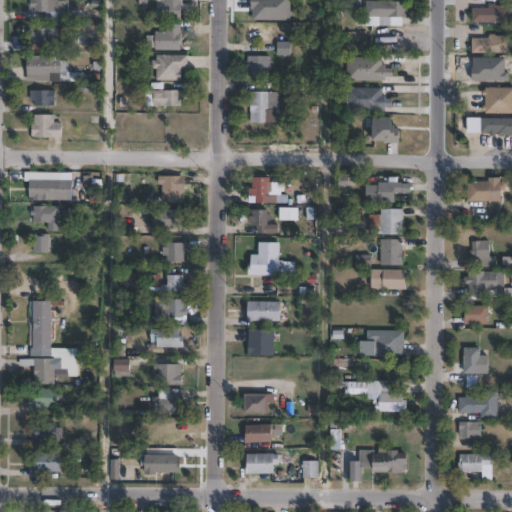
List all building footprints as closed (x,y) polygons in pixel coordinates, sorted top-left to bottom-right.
[(58,0),(59,19),(34,20),(34,12),(28,12),(28,0),(58,0)] [(161,22),(156,22),(156,1),(165,1),(165,0),(181,0),(181,20),(161,20),(161,22)] [(411,1),(411,19),(403,19),(402,26),(383,26),(383,17),(378,17),(378,11),(377,11),(377,7),(379,7),(379,1),(411,1)] [(511,6),(511,23),(473,22),(473,8),(489,8),(489,6),(491,6),(491,4),(496,4),(496,5),(511,6)] [(181,24),(181,31),(182,31),(182,45),(180,45),(180,50),(155,50),(155,48),(146,48),(146,36),(155,36),(155,32),(166,32),(166,31),(165,31),(165,29),(166,29),(166,24),(181,24)] [(55,28),(55,31),(56,31),(56,49),(50,49),(50,51),(34,51),(34,41),(32,41),(32,34),(34,34),(34,28),(55,28)] [(496,35),(496,36),(511,36),(510,53),(489,53),(489,54),(485,54),(485,53),(472,53),(472,38),(489,38),(489,36),(490,36),(490,35),(496,35)] [(287,42),(278,43),(278,53),(287,52),(287,42)] [(188,55),(188,71),(182,71),(182,69),(181,69),(181,81),(156,80),(156,69),(152,69),(152,60),(157,60),(157,55),(188,55)] [(270,76),(248,76),(248,56),(270,56),(270,76)] [(383,58),(382,65),(386,65),(386,68),(393,69),(393,77),(386,77),(386,81),(347,81),(347,57),(383,58)] [(50,58),(50,60),(54,60),(57,60),(57,66),(54,66),(54,74),(50,74),(50,81),(36,81),(36,74),(34,74),(34,71),(31,71),(31,64),(34,64),(34,58),(50,58)] [(163,89),(163,90),(184,90),(184,99),(180,99),(180,106),(145,106),(145,91),(159,91),(159,89),(151,89),(151,83),(163,83),(163,89)] [(383,88),(383,95),(386,95),(386,99),(393,99),(393,108),(386,108),(386,112),(348,111),(348,88),(383,88)] [(511,88),(511,114),(486,114),(486,111),(484,111),(484,106),(487,106),(487,96),(484,96),(484,91),(487,91),(487,88),(511,88)] [(50,91),(50,106),(34,106),(34,101),(31,101),(31,90),(50,91)] [(269,100),(268,109),(275,109),(275,123),(250,123),(250,92),(273,92),(273,100),(269,100)] [(54,115),(54,117),(54,122),(58,122),(58,123),(62,123),(62,138),(46,138),(46,139),(38,139),(38,138),(34,137),(32,137),(32,124),(34,124),(34,115),(54,115)] [(391,125),(391,116),(372,116),(372,142),(399,142),(399,125),(391,125)] [(482,133),(468,133),(468,118),(482,118),(482,133)] [(511,118),(511,135),(505,135),(505,137),(499,137),(499,133),(482,133),(482,118),(511,118)] [(185,176),(185,192),(181,192),(181,203),(162,203),(162,185),(161,185),(161,176),(185,176)] [(270,178),(270,204),(248,203),(249,196),(249,189),(252,189),(252,178),(270,178)] [(501,178),(501,183),(506,183),(506,182),(510,182),(510,192),(502,192),(502,202),(468,202),(468,181),(489,182),(489,178),(501,178)] [(60,180),(29,180),(29,200),(60,200),(60,180)] [(403,183),(403,184),(411,184),(411,193),(395,193),(395,203),(366,203),(366,185),(379,186),(379,182),(403,183)] [(103,185),(102,205),(90,204),(92,184),(103,185)] [(59,207),(58,232),(48,231),(48,223),(33,222),(33,206),(42,207),(42,204),(49,204),(49,207),(59,207)] [(298,207),(279,207),(279,219),(298,219),(298,207)] [(403,210),(403,235),(381,235),(381,234),(370,234),(370,215),(381,215),(381,209),(403,210)] [(183,229),(154,230),(153,211),(185,210),(186,220),(183,220),(183,229)] [(268,211),(268,234),(259,234),(259,227),(252,227),(252,223),(249,223),(249,216),(252,216),(252,210),(268,211)] [(49,235),(49,253),(33,253),(33,237),(42,237),(42,235),(49,235)] [(402,266),(381,266),(381,240),(402,240),(402,266)] [(490,241),(491,257),(496,257),(497,267),(481,268),(481,260),(472,260),(472,255),(470,255),(470,250),(473,250),(472,242),(490,241)] [(280,243),(280,262),(294,263),(293,277),(248,276),(248,264),(251,264),(251,255),(259,255),(259,243),(280,243)] [(187,244),(187,263),(166,263),(166,251),(164,251),(164,248),(166,248),(166,244),(187,244)] [(408,279),(407,290),(371,289),(372,269),(406,270),(406,279),(408,279)] [(485,272),(505,272),(505,288),(497,288),(497,290),(485,290),(485,299),(469,299),(469,285),(465,285),(465,277),(469,277),(469,271),(485,272)] [(183,276),(183,285),(186,285),(186,289),(183,289),(183,294),(167,294),(167,276),(183,276)] [(511,298),(499,298),(499,288),(511,288),(511,298)] [(187,308),(187,325),(161,325),(161,314),(159,314),(159,311),(156,311),(156,299),(184,300),(184,308),(187,308)] [(51,350),(33,350),(33,302),(51,302),(51,350)] [(286,303),(286,321),(281,320),(281,322),(248,322),(248,302),(281,302),(281,303),(286,303)] [(488,306),(488,325),(465,324),(465,306),(488,306)] [(180,329),(180,337),(184,337),(184,348),(157,348),(157,343),(151,342),(151,329),(180,329)] [(275,337),(275,339),(274,339),(274,356),(249,356),(249,330),(274,330),(274,337),(275,337)] [(405,331),(405,346),(404,346),(403,358),(376,358),(376,342),(368,341),(368,331),(405,331)] [(481,375),(464,375),(465,348),(481,348),(481,375)] [(56,359),(56,360),(61,360),(61,369),(54,369),(54,385),(34,385),(34,366),(20,367),(20,360),(34,360),(34,359),(56,359)] [(130,360),(129,372),(114,372),(114,360),(130,360)] [(181,365),(181,376),(182,376),(182,386),(159,386),(159,379),(157,379),(157,374),(159,374),(159,371),(154,371),(154,365),(181,365)] [(408,401),(407,413),(376,412),(376,404),(372,404),(372,400),(368,400),(368,381),(380,381),(380,394),(404,394),(404,401),(408,401)] [(50,390),(53,390),(53,394),(57,394),(57,408),(29,408),(29,397),(33,397),(33,389),(50,390)] [(183,390),(183,398),(184,398),(184,405),(183,405),(183,415),(159,415),(159,390),(183,390)] [(498,392),(498,419),(481,419),(481,414),(459,414),(459,398),(481,398),(481,392),(498,392)] [(269,395),(274,395),(274,398),(276,398),(276,400),(274,400),(274,404),(269,404),(269,415),(244,415),(244,395),(269,395)] [(57,424),(57,429),(63,429),(63,440),(57,440),(57,443),(41,443),(41,449),(30,449),(30,431),(32,431),(33,423),(57,424)] [(478,439),(478,440),(474,440),(474,439),(460,439),(460,423),(482,423),(482,439),(478,439)] [(268,443),(268,445),(266,445),(266,443),(255,443),(255,445),(245,445),(245,433),(246,433),(246,426),(283,425),(283,439),(272,440),(272,443),(268,443)] [(342,451),(330,451),(330,430),(342,430),(342,451)] [(389,449),(389,451),(399,451),(399,454),(407,454),(408,473),(374,474),(374,468),(364,468),(364,483),(351,483),(351,463),(359,463),(359,451),(379,451),(379,449),(389,449)] [(42,481),(30,480),(30,463),(32,463),(32,454),(61,454),(61,473),(42,473),(42,481)] [(274,455),(279,455),(279,466),(274,466),(274,475),(246,475),(246,464),(247,464),(247,455),(274,455)] [(483,455),(483,456),(492,456),(492,458),(494,458),(494,459),(493,459),(493,480),(481,480),(481,473),(459,473),(459,464),(461,464),(461,455),(483,455)] [(178,456),(178,463),(180,463),(180,474),(157,474),(157,476),(144,476),(145,456),(178,456)] [(318,479),(303,479),(303,462),(318,462),(318,479)]
